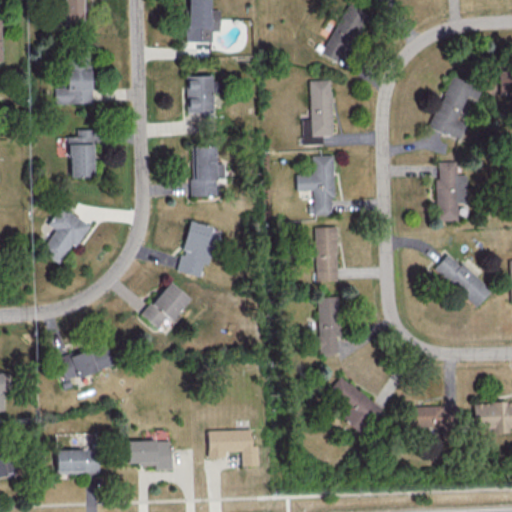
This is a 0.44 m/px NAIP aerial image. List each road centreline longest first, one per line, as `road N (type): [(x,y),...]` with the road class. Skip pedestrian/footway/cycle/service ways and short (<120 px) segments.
road 1 (residential): [(511,19),(429,36),(402,63),(385,110),(388,281),(401,332),(432,349),(511,351)]
road 2 (residential): [(136,0),(139,232),(122,265),(72,304),(0,314)]
